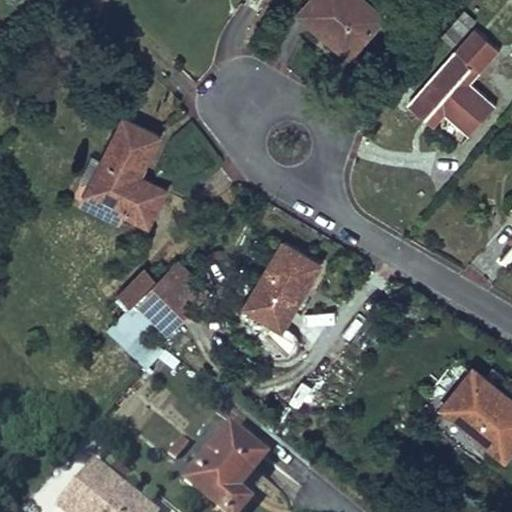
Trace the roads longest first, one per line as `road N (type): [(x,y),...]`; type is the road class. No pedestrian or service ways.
road 1 (residential): [(326,214),(253,170),(216,117),(213,98),(234,77),(251,77),(329,128),(322,187)]
road 2 (residential): [(511,320),(326,214)]
